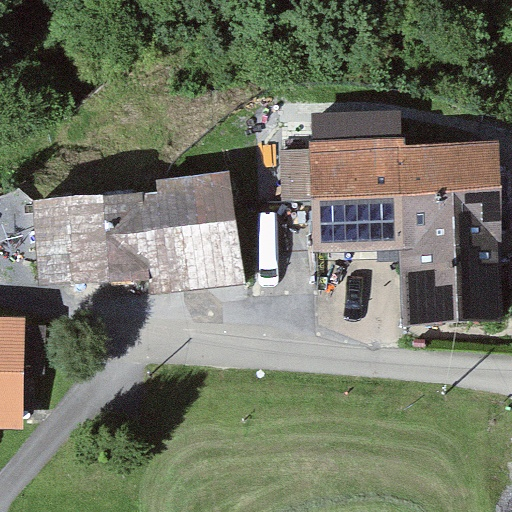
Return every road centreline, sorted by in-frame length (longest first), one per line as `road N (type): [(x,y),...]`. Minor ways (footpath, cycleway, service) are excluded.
road 1 (unclassified): [(511,375),(174,342),(28,312)]
road 2 (track): [(174,342),(81,394),(0,485)]
